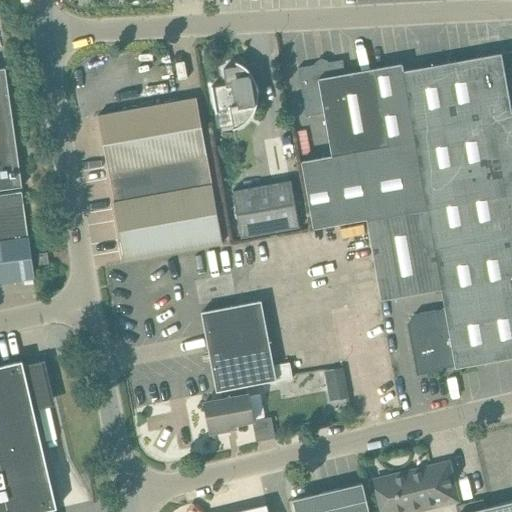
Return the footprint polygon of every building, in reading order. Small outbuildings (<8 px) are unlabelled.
[(486,42),(488,53),(498,51),(496,41),(486,42)] [(511,113),(501,54),(404,72),(402,64),(390,66),(416,211),(366,220),(381,301),(441,290),(445,311),(414,315),(408,324),(417,375),(443,370),(442,368),(455,366),(455,368),(511,358),(511,113)] [(313,229),(366,220),(416,211),(390,66),(345,74),(343,60),(298,68),(306,117),(324,114),(332,158),(302,163),(313,229)] [(259,93),(258,90),(258,87),(257,84),(256,81),(254,79),(253,76),(251,73),(249,71),(247,69),(244,67),(242,65),(239,64),(236,62),(235,64),(236,64),(237,67),(224,70),(226,86),(213,88),(212,87),(211,87),(216,114),(231,112),(234,129),(240,126),(245,122),(250,118),(254,112),(257,106),(258,103),(258,100),(259,97),(259,93)] [(0,190),(21,187),(6,85),(5,69),(4,69),(0,69),(0,190)] [(98,115),(114,202),(124,261),(223,243),(197,97),(98,115)] [(291,180),(233,191),(241,238),(300,228),(291,180)] [(0,283),(34,279),(28,238),(22,192),(0,195),(0,283)] [(37,254),(37,265),(48,265),(48,253),(37,254)] [(261,301),(201,313),(216,392),(220,392),(247,385),(292,377),(289,362),(273,366),(261,301)] [(0,511),(49,511),(57,509),(23,361),(0,366),(0,511)] [(343,366),(323,370),(325,382),(345,378),(343,366)] [(247,385),(220,392),(222,399),(204,403),(210,434),(230,431),(229,427),(254,422),(247,385)] [(448,463),(374,481),(381,511),(410,511),(458,501),(448,463)] [(313,495),(292,500),(295,511),(369,511),(366,499),(362,483),(356,485),(339,489),(333,490),(320,493),(320,495),(314,496),(313,495)] [(511,511),(511,502),(485,508),(483,500),(456,506),(457,511),(511,511)]
